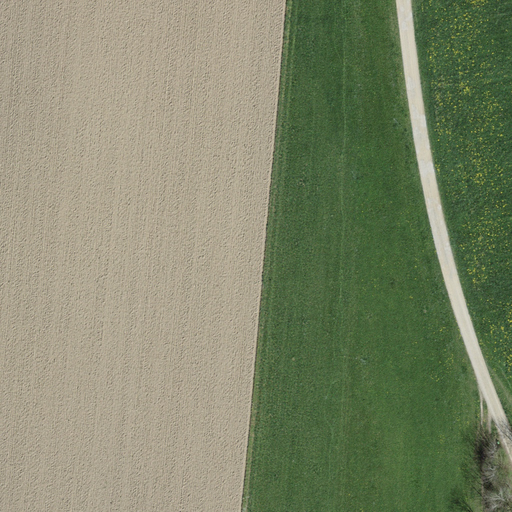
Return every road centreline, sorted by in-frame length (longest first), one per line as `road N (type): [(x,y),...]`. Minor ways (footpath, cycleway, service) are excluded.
road 1 (track): [(404,0),(439,235),(511,454)]
road 2 (track): [(491,511),(488,387)]
